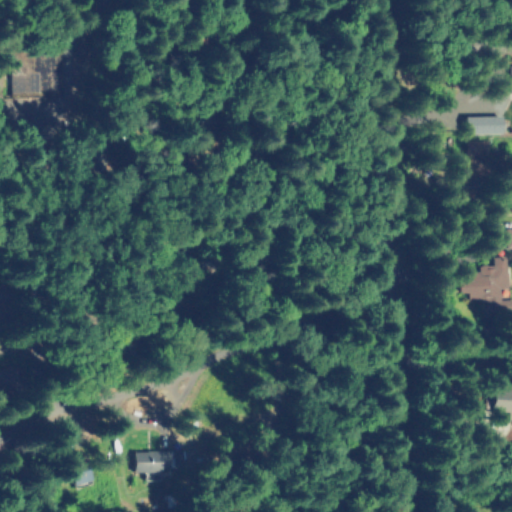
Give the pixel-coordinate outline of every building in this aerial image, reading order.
[(502,133),(502,116),(465,116),(465,133),(502,133)] [(484,141),(463,140),(463,155),(484,155),(484,141)] [(487,160),(467,159),(467,173),(487,174),(487,160)] [(500,184),(487,206),(448,182),(461,160),(500,184)] [(511,216),(511,246),(495,246),(495,224),(503,224),(503,216),(511,216)] [(208,264),(178,289),(162,270),(193,245),(208,264)] [(496,290),(496,295),(498,295),(498,314),(477,315),(477,299),(462,299),(462,289),(453,289),(453,265),(483,265),(483,258),(504,258),(505,289),(496,290)] [(0,368),(0,388),(16,384),(12,365),(0,368)] [(511,385),(511,409),(490,410),(489,385),(511,385)] [(167,472),(121,473),(120,447),(166,446),(167,472)]
